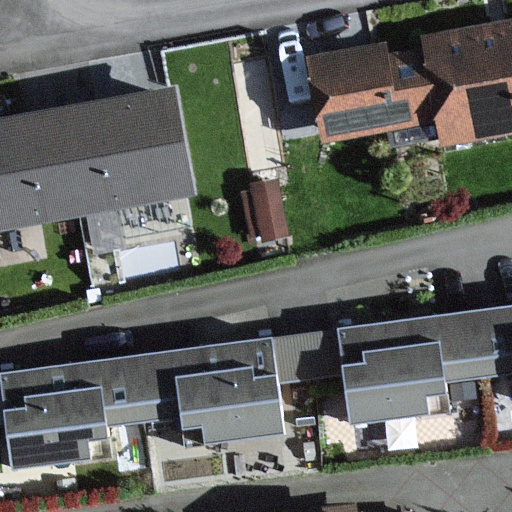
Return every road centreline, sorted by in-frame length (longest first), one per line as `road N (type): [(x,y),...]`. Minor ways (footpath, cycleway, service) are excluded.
road 1 (residential): [(511,464),(145,511)]
road 2 (residential): [(201,0),(0,36)]
